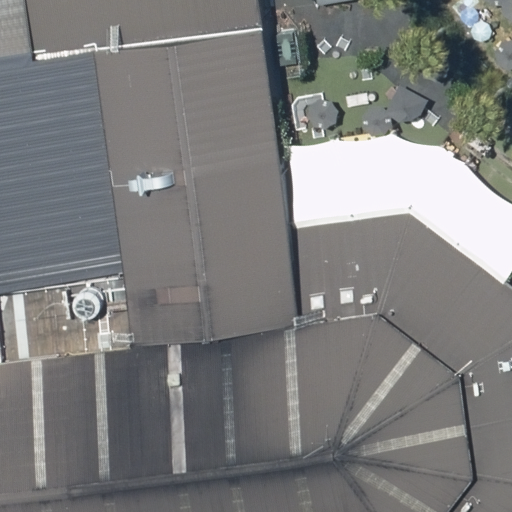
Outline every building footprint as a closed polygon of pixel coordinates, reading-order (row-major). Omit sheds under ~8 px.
[(0,0),(0,53),(38,48),(31,0),(0,0)] [(31,0),(38,48),(102,40),(267,19),(264,0),(31,0)] [(134,267),(143,335),(308,314),(295,224),(273,63),(267,19),(102,40),(134,267)] [(38,48),(0,53),(0,284),(134,267),(102,40),(38,48)] [(445,511),(511,511),(511,281),(412,208),(295,224),(308,314),(380,304),(465,367),(478,468),(445,511)] [(143,335),(0,356),(0,511),(445,511),(478,468),(465,367),(380,304),(308,314),(143,335)]
